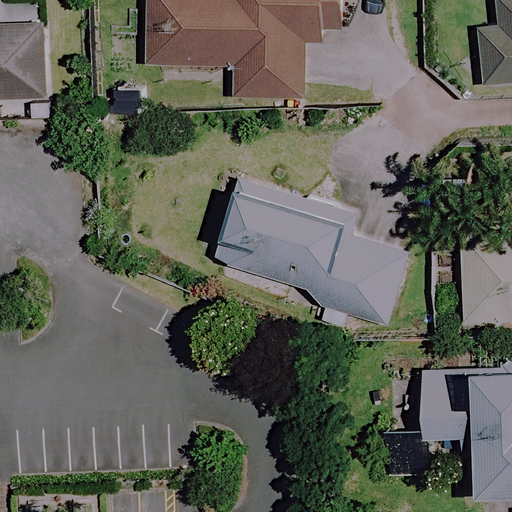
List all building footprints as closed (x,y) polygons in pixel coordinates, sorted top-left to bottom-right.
[(153,0),(150,60),(233,66),(230,98),(300,103),(305,35),(332,37),(334,0),(153,0)] [(511,79),(511,0),(464,0),(472,84),(511,79)] [(0,94),(43,94),(42,12),(0,12),(0,94)] [(354,210),(239,180),(217,262),(318,288),(313,306),(385,324),(404,251),(347,236),(354,210)] [(511,228),(458,230),(461,320),(511,318),(511,228)] [(426,435),(458,433),(460,458),(482,457),(484,493),(511,491),(511,359),(412,367),(415,401),(389,402),(394,474),(429,472),(426,435)]
